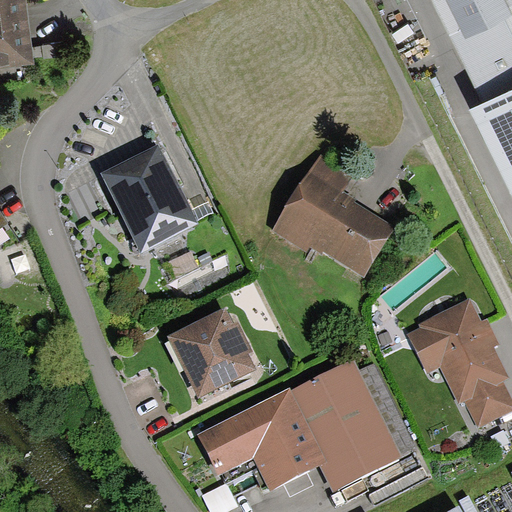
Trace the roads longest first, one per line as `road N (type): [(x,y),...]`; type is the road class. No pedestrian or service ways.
road 1 (residential): [(98,0),(113,30),(111,51),(51,132),(40,191),(123,436),(179,511)]
road 2 (track): [(354,0),(511,307)]
